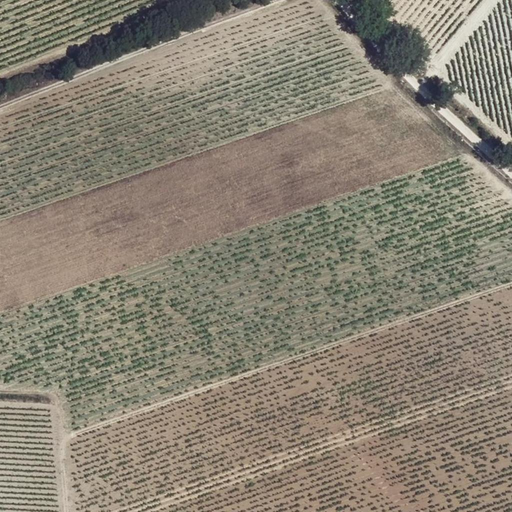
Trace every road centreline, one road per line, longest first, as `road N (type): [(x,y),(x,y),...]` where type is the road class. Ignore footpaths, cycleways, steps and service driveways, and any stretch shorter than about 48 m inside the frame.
road 1 (track): [(276,0),(0,106)]
road 2 (residential): [(332,0),(511,167)]
